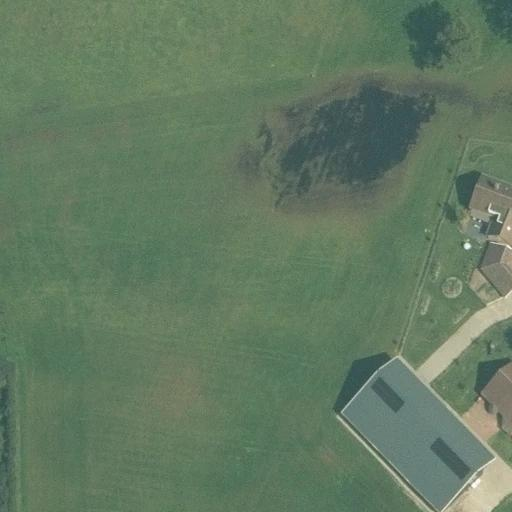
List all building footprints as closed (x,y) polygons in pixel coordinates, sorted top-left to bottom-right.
[(509,249),(511,241),(511,196),(499,191),(500,189),(480,182),(469,212),(494,221),(487,240),(509,249)] [(507,261),(483,253),(477,270),(502,278),(507,261)] [(486,329),(503,314),(488,298),(471,313),(486,329)] [(429,375),(444,389),(489,343),(474,329),(429,375)] [(511,427),(511,368),(483,397),(511,427)] [(384,375),(341,418),(432,511),(445,511),(482,476),(384,375)] [(221,490),(240,511),(261,511),(311,468),(293,448),(287,453),(276,441),(221,490)] [(302,479),(262,511),(299,511),(317,498),(302,479)] [(511,511),(511,493),(494,511),(511,511)]
